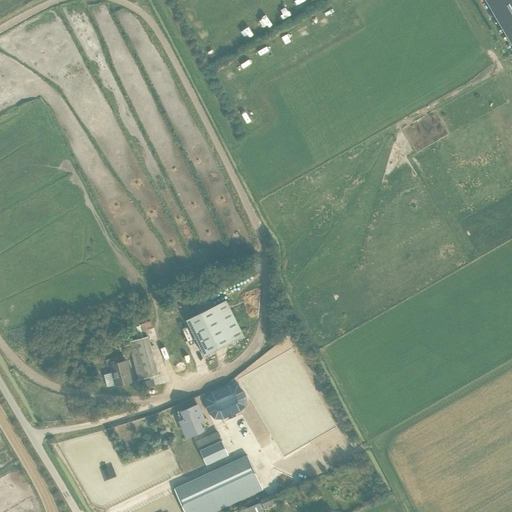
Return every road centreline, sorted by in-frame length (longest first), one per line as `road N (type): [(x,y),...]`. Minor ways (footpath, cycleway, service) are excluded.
road 1 (track): [(114,0),(151,22),(253,225),(265,263),(266,315),(244,356)]
road 2 (track): [(406,511),(372,444),(294,470),(251,448),(118,511)]
road 3 (track): [(244,356),(176,395),(99,424),(29,436)]
road 4 (track): [(176,395),(81,392),(15,357),(0,331)]
road 5 (track): [(372,444),(511,362)]
road 6 (unclassified): [(74,511),(0,386)]
